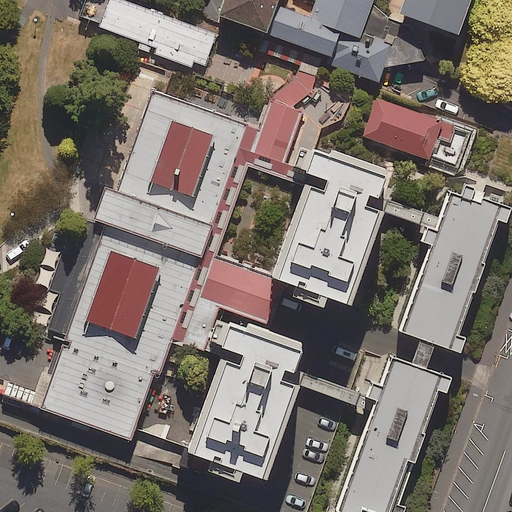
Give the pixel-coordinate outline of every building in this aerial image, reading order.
[(217,34),(121,0),(85,0),(79,17),(102,25),(101,28),(158,48),(156,55),(192,68),(194,62),(206,66),(217,34)] [(227,0),(220,19),(269,36),(279,7),(281,0),(227,0)] [(312,0),(316,2),(311,18),(279,7),(269,36),(333,59),(331,66),(380,82),(385,69),(426,61),(412,27),(389,18),(374,5),(376,0),(312,0)] [(407,0),(401,17),(460,38),(473,0),(407,0)] [(300,66),(304,54),(263,40),(259,51),(300,66)] [(511,76),(502,104),(511,107),(511,76)] [(246,125),(152,92),(117,192),(105,188),(100,203),(94,219),(106,223),(42,408),(131,439),(154,371),(160,373),(246,125)] [(443,121),(376,97),(363,135),(429,159),(443,121)] [(390,172),(315,147),(272,275),(346,300),(390,172)] [(461,194),(451,191),(401,329),(461,350),(511,207),(484,197),(486,191),(465,184),(461,194)] [(215,480),(247,491),(251,480),(273,488),(305,392),(289,387),(292,377),(302,380),(309,357),(237,333),(229,355),(252,363),(248,374),(232,369),(201,464),(218,470),(215,480)] [(405,511),(452,377),(390,355),(336,511),(405,511)]
